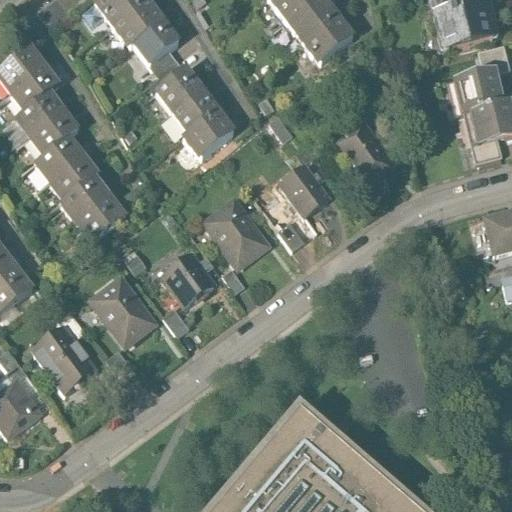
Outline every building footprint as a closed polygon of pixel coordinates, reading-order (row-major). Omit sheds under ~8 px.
[(118,0),(94,20),(111,41),(145,12),(135,0),(118,0)] [(283,0),(267,13),(284,35),(320,7),(315,0),(283,0)] [(284,35),(301,57),(338,28),(320,7),(284,35)] [(111,41),(128,61),(162,32),(145,12),(111,41)] [(488,12),(433,24),(444,70),(499,57),(488,12)] [(355,50),(338,28),(301,57),(318,79),(355,50)] [(180,53),(162,32),(128,61),(145,82),(180,53)] [(0,81),(0,101),(5,108),(45,78),(30,59),(0,81)] [(59,97),(45,78),(5,108),(19,127),(50,103),(59,97)] [(151,110),(167,132),(204,103),(187,82),(151,110)] [(494,84),(452,95),(462,131),(471,129),(504,120),(494,84)] [(11,133),(26,152),(65,123),(50,103),(19,127),(11,133)] [(167,132),(184,153),(221,125),(204,103),(167,132)] [(504,120),(471,129),(481,164),(511,155),(511,125),(510,118),(504,120)] [(80,142),(65,123),(26,152),(41,172),(71,149),(80,142)] [(237,146),(221,125),(184,153),(201,175),(237,146)] [(398,174),(364,132),(333,158),(366,200),(398,174)] [(32,178),(46,197),(84,167),(71,149),(41,172),(32,178)] [(98,185),(84,167),(46,197),(59,215),(94,189),(98,185)] [(332,209),(305,176),(279,198),(306,231),(332,209)] [(55,218),(71,238),(109,210),(94,189),(59,215),(55,218)] [(125,230),(109,210),(71,238),(87,259),(125,230)] [(234,210),(200,233),(235,283),(268,259),(234,210)] [(511,210),(479,218),(489,259),(511,253),(511,210)] [(0,264),(0,298),(18,285),(1,264),(0,264)] [(216,298),(191,264),(158,289),(183,322),(216,298)] [(511,309),(511,270),(504,273),(507,283),(496,286),(502,308),(511,305),(511,309)] [(0,332),(34,307),(18,285),(0,298),(0,332)] [(120,289),(86,315),(124,364),(158,338),(120,289)] [(179,341),(187,335),(175,316),(167,321),(179,341)] [(98,393),(62,340),(30,362),(66,414),(98,393)] [(40,427),(13,391),(0,401),(0,442),(7,452),(40,427)] [(418,511),(292,403),(197,511),(418,511)]
